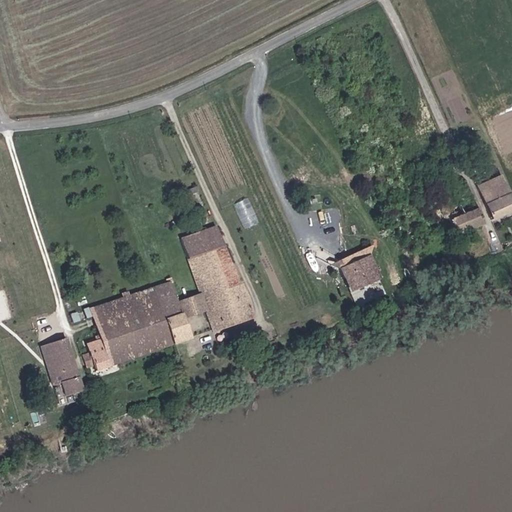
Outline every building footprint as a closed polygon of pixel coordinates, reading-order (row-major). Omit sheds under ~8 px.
[(511,207),(499,179),(477,189),(492,222),(511,213),(511,207)] [(463,185),(438,196),(457,238),(482,228),(463,185)] [(237,203),(247,225),(258,220),(248,197),(237,203)] [(215,229),(202,234),(217,271),(229,267),(215,229)] [(192,238),(213,293),(224,289),(217,271),(202,234),(192,238)] [(198,296),(201,298),(213,293),(192,238),(180,243),(198,296)] [(371,247),(342,259),(341,267),(344,275),(348,274),(352,280),(358,284),(361,284),(366,281),(367,277),(364,267),(366,261),(365,254),(371,247)] [(348,274),(344,275),(356,305),(381,295),(366,261),(364,267),(367,277),(366,281),(361,284),(358,284),(352,280),(348,274)] [(224,289),(236,284),(229,267),(217,271),(224,289)] [(224,289),(213,293),(227,329),(254,320),(241,288),(238,290),(236,284),(224,289)] [(160,313),(177,307),(170,287),(153,292),(160,313)] [(173,350),(160,313),(153,292),(89,315),(92,322),(93,322),(99,339),(97,339),(108,373),(173,350)] [(215,334),(227,329),(213,293),(201,298),(204,306),(207,313),(210,319),(215,334)] [(195,300),(177,307),(182,322),(207,313),(204,306),(198,308),(195,300)] [(182,322),(177,307),(160,313),(173,350),(189,345),(182,322)] [(78,319),(71,321),(73,328),(80,325),(78,319)] [(96,376),(108,373),(97,339),(85,344),(89,358),(82,360),(87,374),(94,372),(96,376)] [(83,396),(70,357),(66,344),(40,353),(53,391),(61,388),(66,402),(83,396)]
